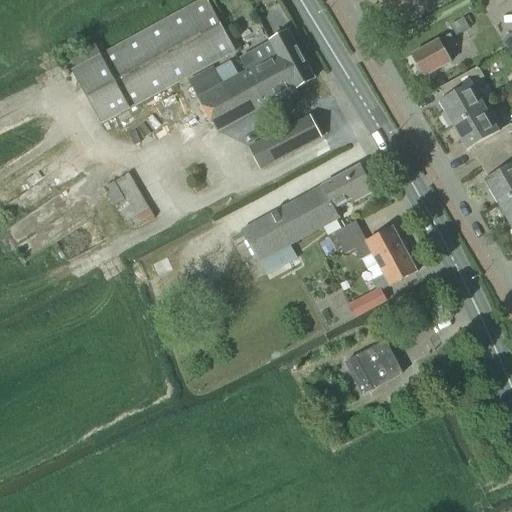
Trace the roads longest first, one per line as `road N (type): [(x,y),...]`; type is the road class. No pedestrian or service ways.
road 1 (secondary): [(511,385),(426,205),(304,0)]
road 2 (residential): [(511,309),(328,0)]
